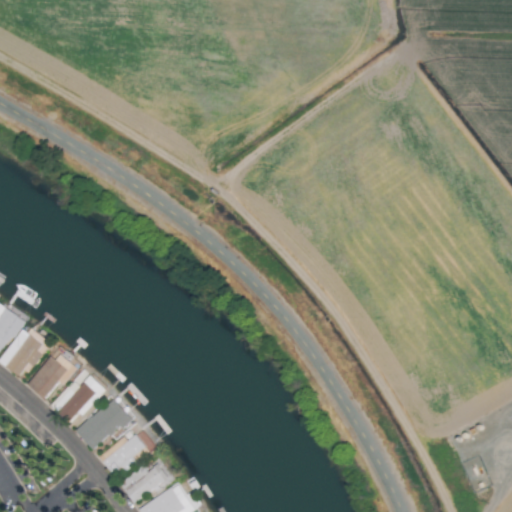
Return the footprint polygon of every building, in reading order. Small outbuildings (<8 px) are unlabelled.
[(0,356),(23,320),(0,305),(0,356)] [(23,370),(28,374),(47,349),(23,330),(0,358),(0,363),(18,377),(23,370)] [(63,386),(77,369),(60,355),(55,361),(50,357),(26,386),(44,400),(59,382),(63,386)] [(104,390),(89,376),(83,383),(76,378),(51,406),(72,425),(104,390)] [(75,433),(92,451),(119,426),(122,429),(132,420),(112,399),(75,433)] [(98,457),(114,478),(137,461),(133,457),(151,443),(141,431),(126,443),(122,439),(98,457)] [(134,504),(172,479),(161,462),(147,471),(144,467),(120,483),(134,504)] [(138,509),(139,511),(194,511),(195,511),(179,485),(138,509)]
